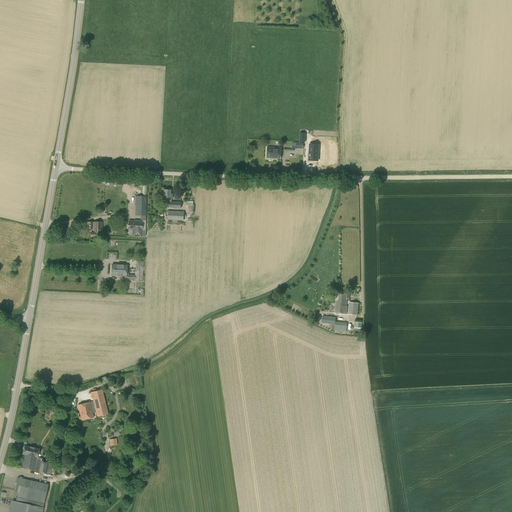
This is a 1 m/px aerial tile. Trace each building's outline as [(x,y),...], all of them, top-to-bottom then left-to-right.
[(309,146),(309,160),(318,160),(318,146),(309,146)] [(267,147),(267,158),(275,158),(280,159),(281,147),(275,147),(267,147)] [(145,196),(135,196),(135,215),(143,215),(143,206),(145,206),(145,196)] [(183,220),(184,212),(168,211),(168,220),(183,220)] [(141,231),(141,230),(142,223),(134,222),(134,221),(129,221),(128,229),(132,229),(131,237),(141,237),(145,237),(146,231),(141,231)] [(91,229),(91,233),(91,237),(102,237),(102,232),(101,232),(101,222),(87,222),(87,229),(91,229)] [(61,240),(67,239),(64,225),(58,227),(61,240)] [(126,276),(124,276),(124,280),(142,280),(143,261),(136,261),(135,271),(128,271),(126,271),(126,276)] [(346,306),(347,294),(336,292),(334,312),(346,314),(347,306),(346,306)] [(357,315),(358,303),(349,302),(348,314),(357,315)] [(347,322),(335,321),(335,317),(323,316),(322,322),(335,324),(334,330),(346,331),(347,322)] [(93,399),(93,401),(77,405),(81,420),(93,417),(92,413),(96,412),(97,416),(108,414),(101,389),(91,392),(92,397),(91,397),(92,399),(93,399)] [(50,462),(36,459),(39,449),(24,446),(23,454),(24,454),(21,468),(50,474),(52,464),(49,463),(50,462)] [(12,501),(43,508),(48,484),(17,477),(14,492),(17,492),(15,501),(12,500),(12,501)] [(41,511),(43,508),(12,501),(9,511),(41,511)]
